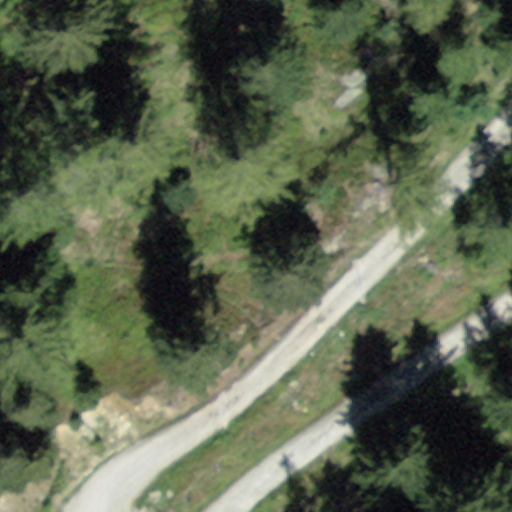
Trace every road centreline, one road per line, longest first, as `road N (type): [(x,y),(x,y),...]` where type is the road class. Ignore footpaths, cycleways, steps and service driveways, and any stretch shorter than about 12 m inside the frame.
road 1 (track): [(99,511),(125,464),(244,390),(511,113)]
road 2 (track): [(511,302),(251,479),(219,511)]
